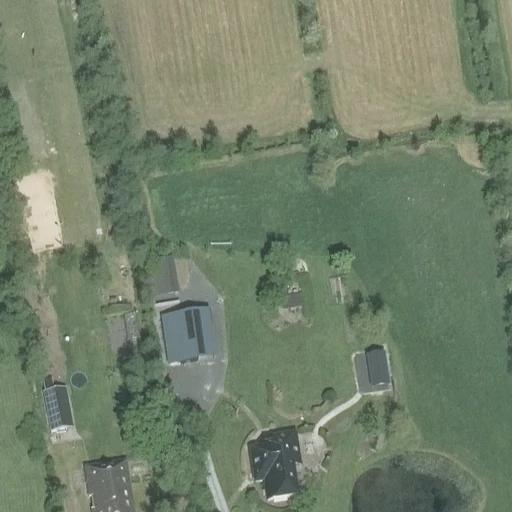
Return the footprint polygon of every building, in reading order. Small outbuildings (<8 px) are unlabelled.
[(125,283),(118,240),(97,244),(105,287),(101,287),(104,302),(128,297),(125,283)] [(299,306),(298,296),(280,299),(281,308),(299,306)] [(190,311),(163,316),(170,363),(198,359),(190,311)] [(134,316),(123,318),(128,342),(139,340),(134,316)] [(290,400),(320,395),(309,324),(278,328),(290,400)] [(73,429),(66,389),(43,393),(51,433),(73,429)] [(248,449),(254,485),(263,484),(266,504),(274,502),(274,503),(299,500),(294,470),(302,469),(297,433),(271,437),(272,445),(248,449)] [(92,511),(134,511),(125,460),(84,467),(90,497),(92,497),(94,509),(92,509),(92,511)]
